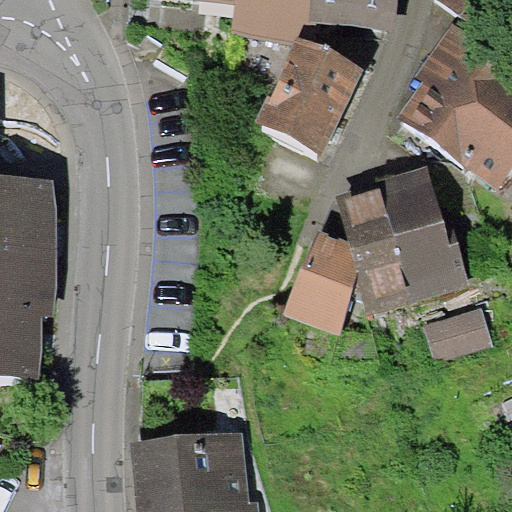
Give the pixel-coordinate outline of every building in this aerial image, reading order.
[(206,0),(235,3),(232,32),(296,43),(299,37),(306,21),(394,30),(397,0),(206,0)] [(474,0),(436,0),(461,18),(474,0)] [(503,58),(453,23),(423,67),(417,75),(423,80),(397,117),(498,187),(511,167),(511,83),(494,71),(503,58)] [(268,95),(254,122),(319,155),(336,121),(363,69),(299,37),(296,43),(269,95),(268,95)] [(377,184),(335,196),(348,241),(357,274),(369,314),(469,285),(450,219),(444,221),(427,164),(383,177),(376,179),(377,184)] [(55,175),(0,175),(0,246),(55,246),(55,212),(55,175)] [(335,236),(319,230),(282,314),(340,334),(357,274),(348,241),(335,236)] [(0,246),(0,307),(40,307),(40,316),(56,316),(56,284),(55,246),(0,246)] [(0,307),(0,378),(41,378),(40,348),(40,316),(40,307),(0,307)] [(481,309),(425,327),(436,363),(493,345),(481,309)] [(243,432),(131,442),(137,511),(260,511),(259,501),(250,502),(243,432)]
